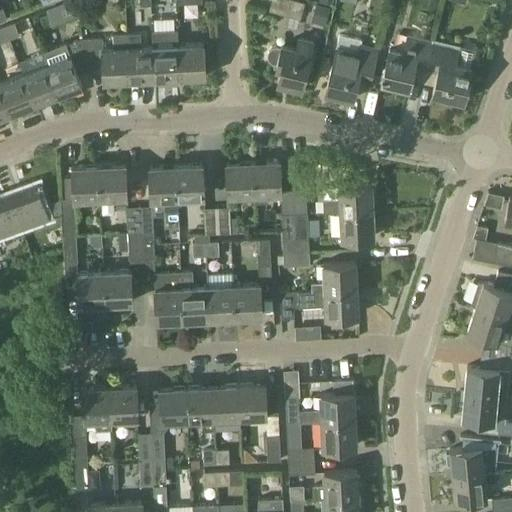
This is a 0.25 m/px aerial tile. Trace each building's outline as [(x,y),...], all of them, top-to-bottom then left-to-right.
[(50,22),(78,12),(73,0),(68,0),(45,9),(50,22)] [(300,0),(271,0),(269,9),(300,18),(305,1),(300,0)] [(330,6),(318,3),(313,21),(325,24),(330,6)] [(10,38),(20,34),(15,21),(5,25),(10,38)] [(0,41),(10,38),(5,25),(0,26),(0,41)] [(180,77),(178,43),(178,29),(152,31),(153,45),(155,78),(155,82),(168,81),(168,77),(180,77)] [(155,78),(153,45),(139,46),(139,32),(127,33),(128,46),(129,79),(155,78)] [(426,65),(433,38),(408,32),(404,49),(390,46),(382,81),(409,88),(414,63),(426,65)] [(129,79),(128,46),(127,33),(112,33),(113,47),(103,47),(103,37),(84,38),(90,66),(103,67),(104,80),(129,79)] [(378,46),(362,42),(363,39),(339,34),(325,93),(353,99),(360,70),(371,73),(378,46)] [(267,54),(269,59),(272,63),(277,64),(276,66),(281,68),(277,81),(302,87),(313,40),(298,37),(296,47),(282,43),(281,46),(276,45),(272,46),(269,50),(267,54)] [(90,66),(84,38),(67,45),(67,43),(42,52),(47,63),(46,63),(59,94),(83,85),(78,72),(90,66)] [(433,38),(426,65),(438,68),(432,93),(464,100),(472,65),(456,62),(461,44),(433,38)] [(204,42),(178,43),(180,77),(206,75),(204,42)] [(59,94),(46,63),(23,72),(35,103),(59,94)] [(35,103),(23,72),(0,80),(0,82),(11,112),(35,103)] [(0,116),(11,112),(0,82),(0,116)] [(280,159),(253,160),(255,192),(281,191),(280,159)] [(255,192),(253,160),(227,162),(228,194),(255,192)] [(99,164),(100,196),(127,195),(125,163),(99,164)] [(178,196),(178,209),(204,208),(204,207),(205,207),(203,163),(176,164),(178,196)] [(99,164),(72,165),(73,175),(65,176),(66,197),(62,197),(64,235),(76,234),(75,197),(100,196),(99,164)] [(165,210),(178,209),(178,196),(176,164),(149,165),(151,198),(164,197),(165,210)] [(324,211),(340,210),(373,209),(372,182),(339,184),(340,198),(324,199),(324,211)] [(38,183),(11,193),(23,227),(50,217),(38,183)] [(489,190),(484,203),(501,207),(504,194),(489,190)] [(0,235),(23,227),(11,193),(0,196),(0,235)] [(511,194),(511,195),(506,219),(507,219),(506,224),(511,225),(511,243),(497,240),(493,260),(511,264),(511,194)] [(141,231),(154,231),(152,204),(139,205),(141,231)] [(128,232),(141,231),(139,205),(127,206),(128,232)] [(217,206),(218,232),(231,232),(230,205),(217,206)] [(218,232),(217,206),(205,207),(204,207),(204,208),(205,233),(218,232)] [(373,209),(340,210),(342,237),(375,235),(373,209)] [(296,238),(295,212),(282,213),(283,239),(296,238)] [(296,238),(309,238),(308,212),(295,212),(296,238)] [(131,268),(104,270),(106,302),(132,301),(131,282),(143,282),(142,257),(141,231),(128,232),(129,257),(130,257),(131,268)] [(154,231),(141,231),(142,257),(155,256),(154,242),(154,231)] [(76,234),(64,235),(65,261),(78,260),(76,234)] [(270,237),(257,238),(258,264),(271,263),(270,237)] [(283,252),(309,250),(309,238),(296,238),(283,239),(283,252)] [(205,240),(193,241),(193,255),(206,254),(205,240)] [(205,240),(206,254),(219,254),(218,240),(205,240)] [(283,252),(283,254),(277,254),(279,265),(310,263),(309,250),(283,252)] [(323,262),(324,289),(357,287),(356,260),(323,262)] [(209,317),(208,284),(193,285),(193,269),(181,270),(182,286),(183,318),(209,317)] [(106,302),(104,270),(77,271),(79,303),(106,302)] [(157,319),(183,318),(182,286),(181,270),(154,271),(157,319)] [(235,315),(234,283),(233,271),(207,272),(208,284),(209,317),(235,315)] [(490,309),(511,316),(511,306),(511,307),(511,302),(511,289),(484,281),(483,282),(479,282),(475,293),(479,296),(476,304),(490,309)] [(234,283),(235,315),(262,314),(260,282),(259,282),(234,283)] [(357,287),(324,289),(280,291),(281,317),(294,316),(294,306),(325,304),(325,315),(358,313),(357,287)] [(511,316),(490,309),(476,304),(468,331),(499,341),(505,324),(511,326),(511,316)] [(305,338),(304,324),(295,325),(296,338),(305,338)] [(498,393),(501,367),(468,364),(465,390),(498,393)] [(353,378),(351,378),(337,379),(337,392),(354,391),(353,379),(353,378)] [(240,415),(267,414),(265,382),(239,383),(240,415)] [(240,415),(239,383),(213,384),(214,416),(240,415)] [(110,385),(111,417),(138,416),(136,384),(110,385)] [(214,416),(213,384),(187,386),(188,418),(214,416)] [(110,385),(83,387),(85,419),(111,417),(110,385)] [(188,418),(187,386),(160,387),(162,419),(188,418)] [(498,393),(465,390),(463,417),(496,420),(498,393)] [(355,418),(354,391),(321,393),(321,408),(299,409),(298,395),(285,396),(286,409),(287,422),(322,420),(355,418)] [(355,418),(322,420),(323,446),(356,445),(355,418)] [(511,432),(511,420),(500,419),(498,431),(511,432)] [(139,458),(152,457),(151,431),(138,432),(139,456),(139,458)] [(152,457),(165,457),(164,431),(151,431),(152,457)] [(279,433),(266,434),(268,460),(281,460),(279,433)] [(452,463),(453,472),(486,469),(496,468),(500,439),(502,440),(502,437),(461,434),(462,436),(464,436),(463,446),(451,448),(451,452),(447,452),(448,464),(452,463)] [(88,461),(88,459),(86,435),(74,435),(75,461),(88,461)] [(315,459),(314,446),(288,447),(289,460),(315,459)] [(216,448),(203,449),(204,463),(217,463),(216,448)] [(216,448),(217,463),(230,462),(229,448),(216,448)] [(139,458),(141,484),(153,483),(152,457),(139,458)] [(152,457),(153,483),(166,483),(166,468),(165,457),(152,457)] [(315,459),(289,460),(289,473),(315,472),(315,459)] [(88,461),(75,461),(76,487),(89,487),(88,461)] [(359,495),(359,494),(362,491),(362,483),(358,480),(357,469),(324,470),(325,484),(313,484),(314,498),(326,497),(359,495)] [(486,469),(453,472),(455,500),(488,496),(486,469)] [(217,470),(204,471),(205,485),(218,484),(217,470)] [(217,470),(218,484),(230,484),(230,470),(217,470)] [(166,483),(153,483),(155,507),(167,507),(166,483)] [(359,495),(326,497),(326,511),(321,511),(359,511),(359,510),(363,507),(363,499),(359,497),(359,495)] [(493,508),(511,506),(511,495),(492,497),(493,508)] [(257,511),(283,511),(283,496),(259,498),(257,511)] [(303,511),(303,498),(290,499),(290,511),(303,511)] [(116,501),(116,511),(142,511),(142,500),(116,501)] [(116,511),(116,501),(89,503),(89,511),(116,511)] [(219,511),(219,503),(193,504),(193,511),(219,511)]
